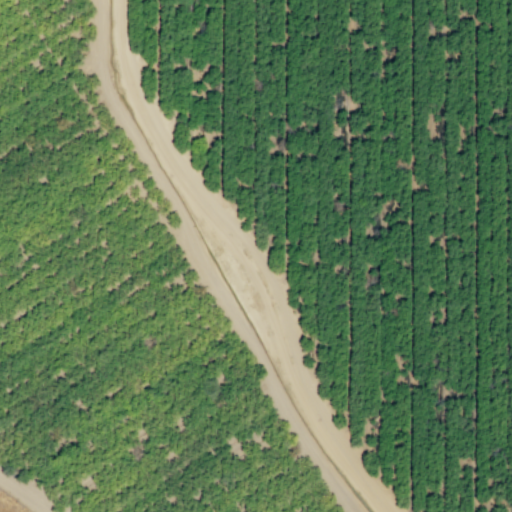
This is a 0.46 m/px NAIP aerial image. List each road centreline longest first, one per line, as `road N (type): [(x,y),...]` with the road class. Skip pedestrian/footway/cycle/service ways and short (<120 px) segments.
road 1 (track): [(378,511),(299,396),(242,259),(171,169),(134,104),(122,70),(117,0)]
road 2 (track): [(358,511),(272,384),(101,78),(99,0)]
